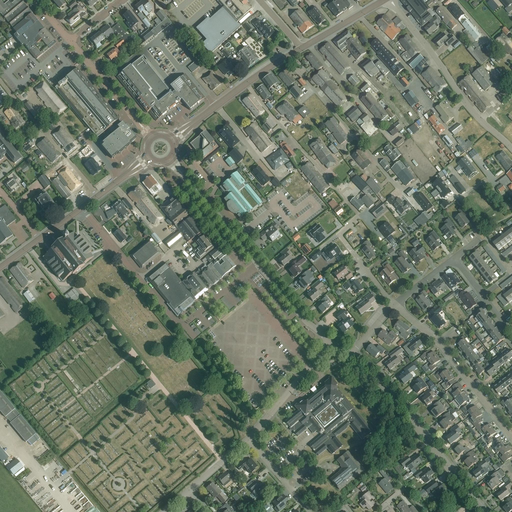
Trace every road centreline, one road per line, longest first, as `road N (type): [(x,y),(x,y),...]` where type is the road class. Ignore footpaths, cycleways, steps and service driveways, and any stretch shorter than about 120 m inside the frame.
road 1 (residential): [(483,511),(388,389),(348,357)]
road 2 (unclassified): [(511,148),(471,110),(390,0)]
road 3 (residential): [(285,57),(399,191)]
road 4 (residential): [(246,83),(360,216)]
road 5 (unclassified): [(139,279),(183,327),(258,264)]
road 6 (residential): [(258,264),(168,158)]
road 7 (residential): [(511,438),(437,341)]
